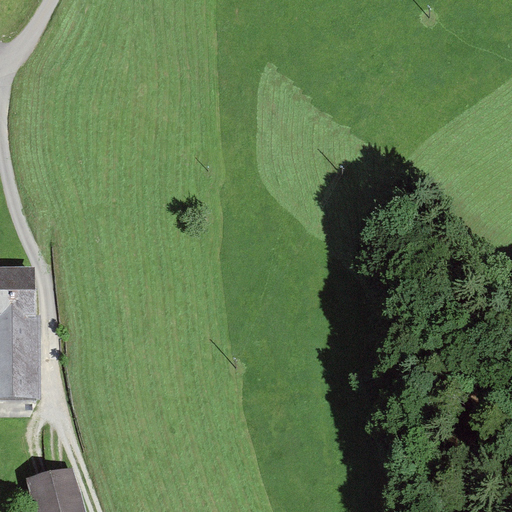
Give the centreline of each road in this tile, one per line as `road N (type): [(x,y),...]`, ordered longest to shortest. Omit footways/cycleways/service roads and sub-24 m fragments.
road 1 (unclassified): [(0,141),(43,281),(50,336)]
road 2 (track): [(50,336),(56,389),(96,511)]
